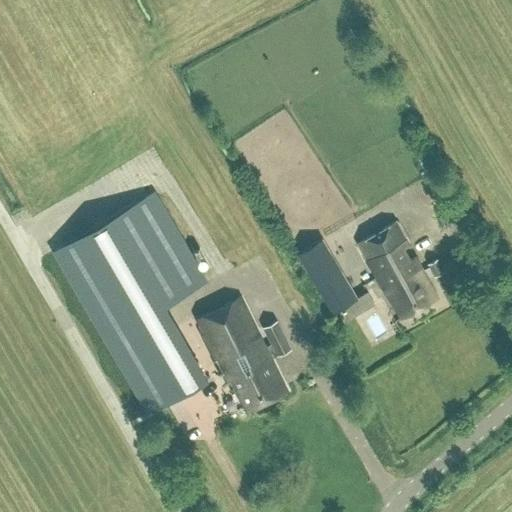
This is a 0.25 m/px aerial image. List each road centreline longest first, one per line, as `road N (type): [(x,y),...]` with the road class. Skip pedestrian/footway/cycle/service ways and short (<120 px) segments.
road 1 (track): [(174,511),(0,212)]
road 2 (unclassified): [(393,511),(511,405)]
